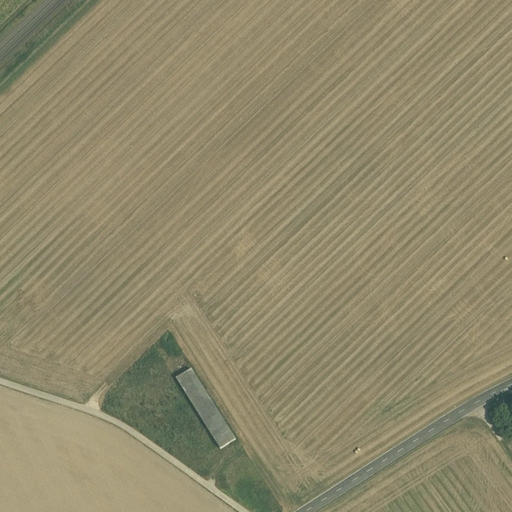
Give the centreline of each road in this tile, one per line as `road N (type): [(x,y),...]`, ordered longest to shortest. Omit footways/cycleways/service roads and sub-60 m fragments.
road 1 (unclassified): [(242,511),(120,425),(0,384)]
road 2 (tertiary): [(511,383),(305,511)]
road 3 (track): [(0,89),(95,0)]
